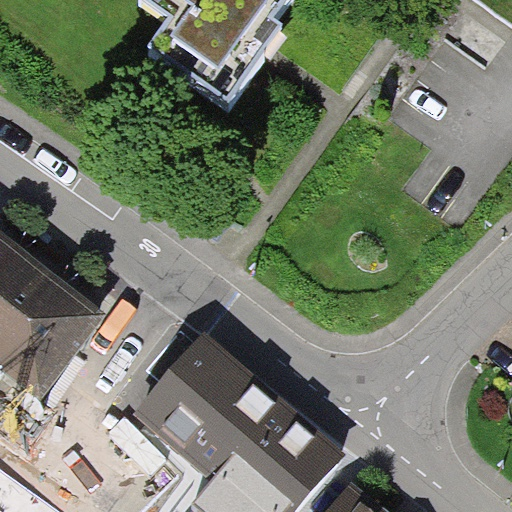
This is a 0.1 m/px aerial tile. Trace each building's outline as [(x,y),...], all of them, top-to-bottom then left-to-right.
[(147,0),(178,23),(157,50),(232,105),(263,64),(289,29),(280,22),(296,0),(147,0)] [(42,408),(111,319),(0,234),(0,380),(3,377),(42,408)] [(293,511),(346,450),(202,332),(136,412),(221,482),(195,511),(293,511)] [(0,511),(55,511),(0,472),(0,511)] [(399,511),(355,476),(326,511),(399,511)]
